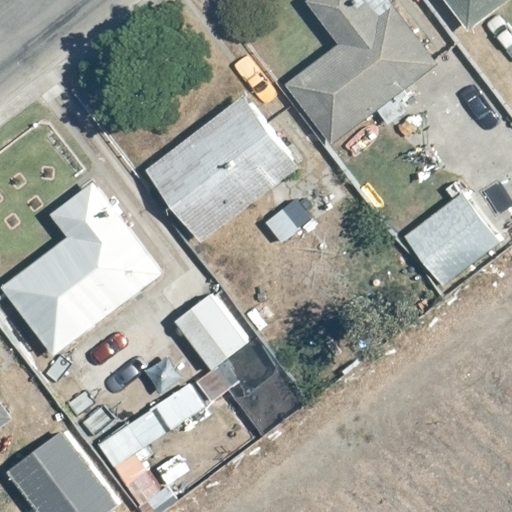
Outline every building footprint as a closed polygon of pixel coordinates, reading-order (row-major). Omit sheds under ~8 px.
[(337,44),(283,85),(330,146),(437,65),(392,6),(378,16),(365,0),(307,0),(305,2),(337,44)] [(507,0),(444,0),(467,30),(507,0)] [(448,108),(436,85),(391,109),(403,132),(448,108)] [(243,94),(145,169),(200,241),(298,167),(243,94)] [(66,238),(0,287),(51,355),(161,272),(93,182),(49,215),(66,238)] [(500,230),(455,183),(399,235),(444,283),(500,230)] [(309,219),(283,184),(257,203),(282,238),(309,219)] [(249,336),(210,284),(174,311),(214,363),(249,336)] [(0,427),(11,419),(0,403),(0,427)] [(110,511),(109,510),(120,502),(57,423),(5,464),(42,511),(110,511)]
